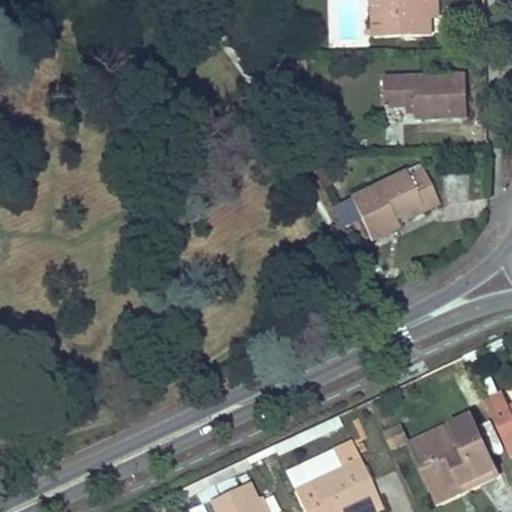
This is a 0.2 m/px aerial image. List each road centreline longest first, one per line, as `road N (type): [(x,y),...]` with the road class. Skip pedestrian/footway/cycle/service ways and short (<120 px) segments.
road 1 (secondary): [(9,511),(395,331)]
road 2 (unknown): [(395,331),(334,257),(242,116),(190,0)]
road 3 (secondary): [(511,247),(395,331)]
road 4 (secondary): [(395,331),(511,298)]
